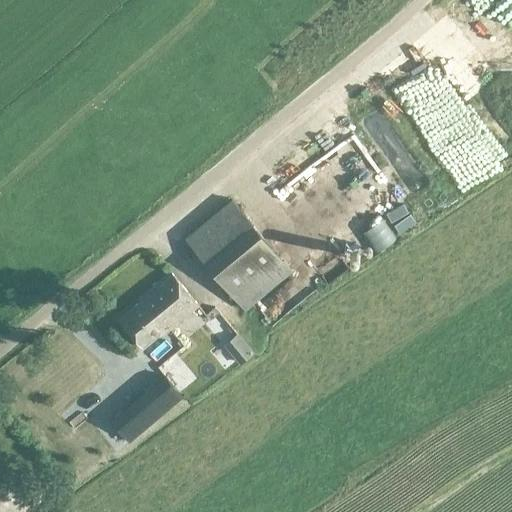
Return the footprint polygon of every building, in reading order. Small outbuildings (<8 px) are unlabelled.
[(354,150),(360,161),(377,152),(371,141),(354,150)] [(201,251),(246,209),(226,187),(180,229),(201,251)] [(349,232),(361,248),(415,207),(402,190),(375,211),(376,212),(349,232)] [(208,260),(238,299),(288,260),(258,221),(208,260)] [(302,254),(319,277),(347,258),(330,234),(302,254)] [(198,306),(170,273),(138,299),(140,302),(119,321),(142,348),(161,333),(163,336),(198,306)] [(241,362),(253,352),(238,334),(226,344),(241,362)] [(179,337),(156,356),(180,386),(203,368),(179,337)] [(183,397),(165,375),(112,420),(130,441),(183,397)] [(1,487),(0,487),(0,511),(13,511),(24,505),(17,494),(26,488),(24,486),(33,480),(29,473),(4,490),(1,487)]
